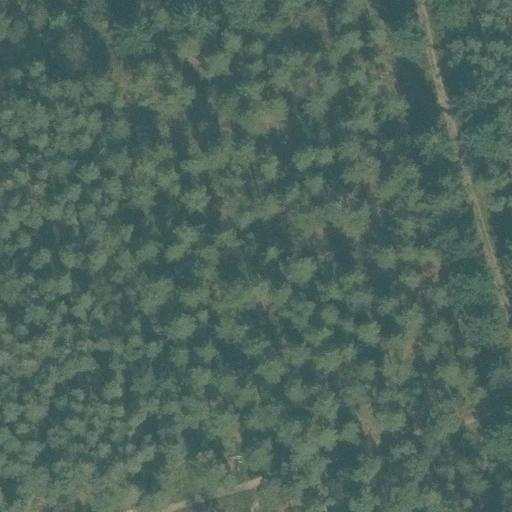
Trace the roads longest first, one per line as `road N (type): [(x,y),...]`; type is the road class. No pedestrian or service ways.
road 1 (track): [(415,0),(511,344),(511,397),(155,511)]
road 2 (track): [(198,0),(0,55)]
